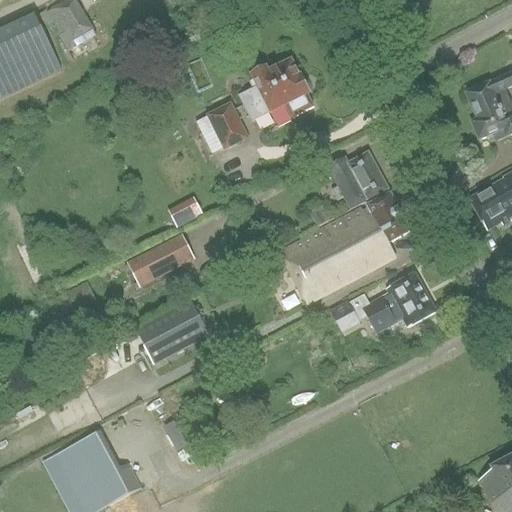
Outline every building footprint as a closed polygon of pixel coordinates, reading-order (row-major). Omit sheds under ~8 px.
[(96,35),(76,0),(75,0),(52,13),(72,49),(96,35)] [(0,101),(62,71),(36,17),(0,34),(0,101)] [(259,88),(240,97),(252,122),(270,113),(271,115),(285,108),(292,121),(316,109),(308,93),(311,87),(308,80),(300,77),(293,61),(269,73),(267,69),(253,76),(259,88)] [(511,76),(466,97),(477,123),(471,126),(479,144),(493,138),(496,145),(511,138),(511,109),(504,92),(511,88),(511,76)] [(247,138),(230,104),(208,115),(224,149),(247,138)] [(350,164),(347,159),(331,168),(353,209),(390,189),(371,153),(350,164)] [(504,183),(470,202),(487,233),(502,225),(503,228),(511,224),(510,222),(511,220),(511,176),(503,181),(504,183)] [(414,231),(393,194),(282,254),(287,263),(309,302),(398,257),(392,244),(414,231)] [(195,201),(168,214),(176,230),(202,217),(195,201)] [(329,224),(321,209),(310,215),(317,230),(329,224)] [(181,236),(128,264),(140,289),(193,261),(181,236)] [(390,293),(365,306),(378,331),(404,318),(409,327),(439,312),(419,274),(388,290),(390,293)] [(85,284),(51,301),(60,319),(95,302),(85,284)] [(152,364),(211,333),(194,301),(135,332),(152,364)] [(343,336),(361,326),(349,304),(331,314),(343,336)] [(86,352),(79,332),(67,336),(73,356),(86,352)] [(222,429),(202,437),(208,452),(228,443),(222,429)] [(134,463),(121,468),(104,432),(47,458),(72,511),(98,511),(146,490),(134,463)] [(511,511),(511,456),(492,467),(494,472),(481,478),(498,509),(495,510),(495,511),(511,511)]
